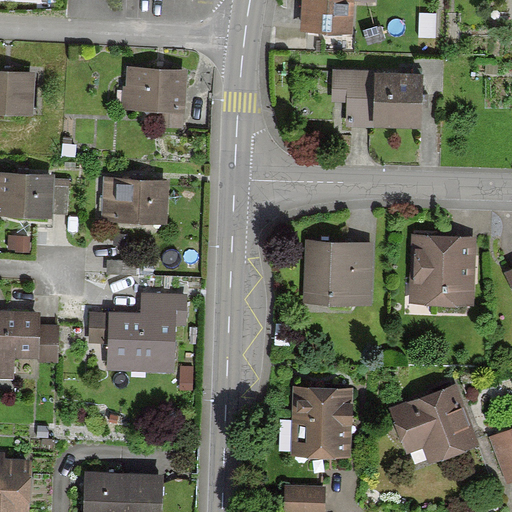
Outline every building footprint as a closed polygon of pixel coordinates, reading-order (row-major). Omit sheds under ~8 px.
[(347,0),(298,0),(298,26),(346,28),(347,0)] [(436,14),(418,14),(418,37),(436,38),(436,14)] [(178,70),(123,67),(121,107),(177,109),(178,70)] [(29,72),(0,70),(0,112),(27,113),(29,72)] [(344,126),(422,129),(424,73),(332,70),(331,102),(345,102),(344,126)] [(0,218),(45,219),(46,178),(0,176),(0,218)] [(161,179),(101,178),(100,220),(160,221),(161,179)] [(65,214),(66,181),(50,181),(50,214),(65,214)] [(475,304),(476,237),(411,236),(410,303),(475,304)] [(365,302),(367,241),(304,240),(302,301),(365,302)] [(134,261),(104,261),(104,275),(133,275),(134,261)] [(181,323),(181,295),(138,294),(138,313),(86,312),(85,342),(105,342),(104,366),(166,367),(167,323),(181,323)] [(53,361),(53,325),(34,325),(34,311),(0,310),(0,376),(8,376),(8,354),(34,355),(34,361),(53,361)] [(473,441),(451,383),(386,407),(402,449),(420,443),(426,459),(473,441)] [(347,387),(291,386),(291,456),(347,456),(347,387)] [(511,478),(511,446),(506,429),(487,436),(504,481),(511,478)] [(22,511),(24,460),(0,458),(0,511),(22,511)] [(155,511),(155,473),(80,472),(79,511),(155,511)] [(318,511),(318,485),(280,485),(280,511),(318,511)]
